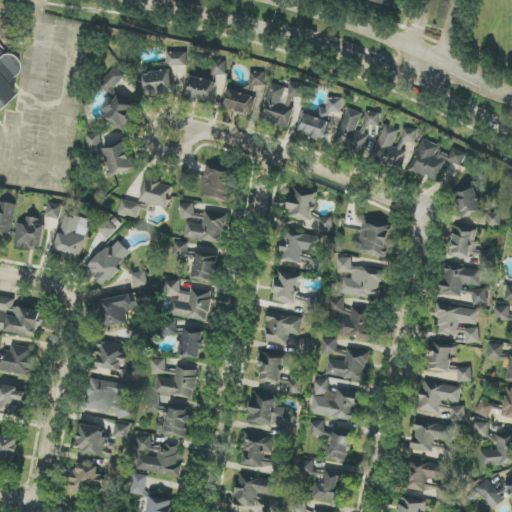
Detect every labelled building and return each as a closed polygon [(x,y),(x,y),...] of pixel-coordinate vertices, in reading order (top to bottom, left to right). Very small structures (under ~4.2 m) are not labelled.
[(0,106),(14,95),(5,84),(18,74),(19,64),(12,56),(4,56),(0,50),(0,106)] [(168,66),(187,66),(187,52),(167,53),(168,66)] [(227,75),(226,60),(212,61),(212,76),(227,75)] [(126,76),(115,67),(99,87),(112,97),(100,112),(123,130),(139,109),(115,90),(126,76)] [(173,93),(171,70),(143,73),(145,95),(173,93)] [(266,73),(251,72),(251,87),(224,86),(224,111),(254,112),(254,86),(265,87),(266,73)] [(187,100),(212,103),(214,80),(189,77),(187,100)] [(292,82),(286,104),(282,102),(286,87),(271,83),(260,119),(289,128),(295,107),(291,106),(294,96),(302,99),(306,86),(292,82)] [(303,109),(300,135),(329,138),(331,112),(342,113),(343,99),(328,98),(327,112),(303,109)] [(362,112),(346,108),(337,148),(362,154),(367,133),(358,131),(362,112)] [(365,125),(379,127),(381,113),(367,111),(365,125)] [(408,152),(394,147),(399,129),(384,125),(374,158),(403,167),(408,152)] [(404,149),(405,142),(417,143),(418,129),(403,128),(401,149),(404,149)] [(135,169),(128,142),(125,142),(101,149),(101,135),(87,134),(87,143),(90,153),(103,153),(103,158),(107,176),(112,176),(135,169)] [(409,171),(437,182),(446,160),(462,167),(467,154),(454,148),(450,156),(438,152),(441,146),(423,139),(409,171)] [(201,198),(230,203),(234,172),(206,168),(201,198)] [(142,204),(170,207),(173,185),(145,181),(142,204)] [(334,232),(333,216),(315,216),(315,189),(290,190),(291,221),(319,220),(319,232),(334,232)] [(141,206),(122,201),(119,214),(138,219),(141,206)] [(0,242),(12,243),(15,204),(0,202),(0,242)] [(63,206),(49,203),(46,217),(61,220),(63,206)] [(181,219),(194,218),(194,204),(180,204),(181,219)] [(226,214),(205,212),(204,225),(187,223),(185,239),(223,243),(226,214)] [(501,227),(501,213),(488,213),(488,227),(501,227)] [(91,221),(65,214),(54,253),(81,260),(91,221)] [(27,224),(17,223),(15,247),(42,250),(45,225),(39,224),(40,219),(27,217),(27,224)] [(117,230),(107,220),(98,229),(108,239),(117,230)] [(386,258),(392,224),(363,220),(358,253),(386,258)] [(495,252),(477,250),(477,243),(473,242),(475,230),(455,227),(451,257),(469,260),(469,255),(481,256),(480,265),(493,267),(495,252)] [(301,263),(303,250),(321,252),(323,236),(283,232),(280,260),(301,263)] [(132,253),(119,241),(111,249),(108,246),(86,270),(105,287),(121,270),(118,268),(132,253)] [(188,242),(172,242),(172,257),(188,257),(188,242)] [(194,280),(216,281),(217,257),(195,256),(194,280)] [(340,293),(379,300),(384,271),(351,266),(352,259),(339,257),(337,272),(352,274),(352,279),(342,278),(340,293)] [(482,272),(444,267),(441,296),(486,302),(487,292),(464,288),(464,284),(480,286),(482,272)] [(274,301),(305,305),(304,313),(317,314),(319,299),(299,296),(302,272),(278,269),(274,301)] [(135,289),(149,286),(146,271),(133,274),(135,289)] [(167,281),(167,295),(180,296),(180,282),(167,281)] [(213,292),(192,289),(191,297),(179,295),(176,317),(209,321),(213,292)] [(101,300),(105,327),(129,324),(128,312),(141,310),(139,294),(101,300)] [(42,311),(14,306),(16,299),(0,296),(0,310),(10,312),(9,316),(2,315),(0,328),(0,331),(38,338),(42,311)] [(338,337),(372,339),(374,310),(344,309),(344,299),(330,298),(329,315),(339,316),(338,337)] [(480,310),(440,304),(435,334),(457,337),(459,323),(477,325),(480,310)] [(510,307),(496,307),(496,322),(510,321),(510,307)] [(303,317),(269,313),(266,342),(288,345),(289,334),(301,335),(303,317)] [(466,329),(467,344),(480,343),(479,328),(466,329)] [(181,356),(202,358),(204,331),(184,329),(181,356)] [(298,354),(311,353),(310,338),(297,339),(298,354)] [(337,340),(324,339),(323,354),(337,355),(337,340)] [(122,345),(101,341),(95,367),(123,372),(127,353),(121,352),(122,345)] [(471,367),(454,368),(452,344),(429,346),(431,372),(457,370),(459,383),(473,382),(471,367)] [(504,345),(490,344),(488,359),(502,360),(504,345)] [(35,348),(11,345),(9,355),(0,354),(0,371),(31,376),(35,348)] [(327,377),(365,380),(368,352),(347,350),(346,361),(329,360),(327,377)] [(280,383),(286,356),(264,351),(258,378),(280,383)] [(156,393),(194,398),(198,370),(176,367),(176,371),(166,369),(167,361),(153,359),(151,374),(158,376),(156,393)] [(142,369),(128,366),(125,380),(138,383),(142,369)] [(126,384),(91,379),(87,409),(111,412),(113,395),(124,397),(126,384)] [(302,380),(288,379),(288,394),(301,394),(302,380)] [(356,421),(359,392),(328,388),(329,381),(317,379),(315,395),(312,415),(356,421)] [(420,413),(465,420),(466,408),(443,405),(444,401),(459,403),(461,388),(425,382),(420,413)] [(25,390),(4,386),(3,389),(0,388),(0,410),(21,414),(25,390)] [(278,398),(255,393),(249,420),(283,428),(282,432),(293,434),(297,418),(285,415),(286,409),(276,407),(278,398)] [(147,398),(148,413),(160,413),(159,398),(147,398)] [(493,404),(480,401),(476,415),(490,418),(493,404)] [(130,404),(116,404),(117,418),(131,417),(130,404)] [(171,421),(165,420),(164,436),(187,437),(188,411),(171,410),(171,421)] [(311,422),(311,436),(325,436),(325,421),(311,422)] [(411,452),(456,458),(457,447),(435,444),(435,440),(449,442),(451,426),(416,421),(411,452)] [(489,438),(489,423),(476,423),(475,437),(489,438)] [(109,437),(104,436),(105,428),(81,424),(78,445),(83,445),(81,453),(106,457),(109,437)] [(114,438),(128,439),(130,425),(116,424),(114,438)] [(511,463),(511,432),(496,435),(498,449),(481,451),(483,467),(511,463)] [(242,465),(263,468),(262,473),(280,476),(282,462),(265,460),(266,452),(273,453),(275,438),(246,434),(242,465)] [(19,438),(0,435),(0,461),(16,463),(19,438)] [(351,437),(332,435),(329,459),(348,461),(351,437)] [(138,471),(180,476),(181,465),(177,464),(180,447),(152,444),(153,438),(137,436),(135,453),(140,453),(138,471)] [(426,491),(427,479),(446,480),(447,464),(409,462),(407,490),(426,491)] [(98,475),(99,467),(78,463),(77,473),(72,472),(69,490),(93,494),(95,485),(103,487),(105,476),(98,475)] [(121,479),(123,464),(110,463),(108,477),(121,479)] [(342,503),(346,472),(325,469),(323,484),(315,483),(313,499),(342,503)] [(145,496),(148,476),(134,474),(131,494),(145,496)] [(279,511),(281,500),(275,499),(278,481),(238,476),(235,503),(266,507),(265,511),(279,511)] [(468,498),(474,504),(481,496),(495,509),(505,499),(502,497),(508,491),(504,487),(499,492),(486,479),(468,498)] [(147,511),(171,511),(172,499),(148,498),(147,511)] [(400,511),(422,511),(424,502),(403,498),(400,511)] [(293,502),(293,511),(307,511),(307,502),(293,502)]
